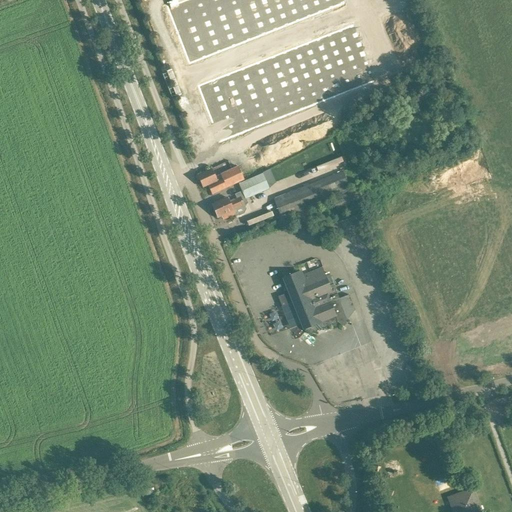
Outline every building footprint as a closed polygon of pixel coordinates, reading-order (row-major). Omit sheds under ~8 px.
[(343,4),(341,0),(186,0),(182,2),(181,0),(174,0),(168,2),(170,6),(167,8),(189,64),(343,4)] [(374,82),(351,26),(197,86),(220,142),(374,82)] [(211,169),(207,171),(197,175),(203,187),(208,185),(212,194),(244,179),(238,167),(215,177),(211,169)] [(274,198),(281,218),(321,202),(351,191),(343,171),(312,184),(274,198)] [(224,214),(226,217),(226,218),(235,214),(239,215),(244,213),(246,209),(245,207),(248,203),(246,198),(269,187),(262,173),(238,184),(242,191),(235,194),(237,198),(229,202),(227,197),(211,204),(217,217),(224,214)] [(352,192),(332,199),(337,210),(357,203),(352,192)] [(300,271),(291,275),(283,278),(288,289),(289,292),(288,292),(278,296),(282,306),(293,302),(305,331),(310,335),(313,331),(315,333),(318,329),(320,331),(322,328),(324,329),(327,326),(329,327),(332,324),(334,325),(337,322),(342,326),(345,322),(355,310),(349,295),(339,299),(337,294),(336,295),(335,291),(336,290),(329,274),(324,276),(322,269),(309,273),(302,276),(300,271)] [(450,498),(455,511),(480,511),(472,490),(450,498)]
